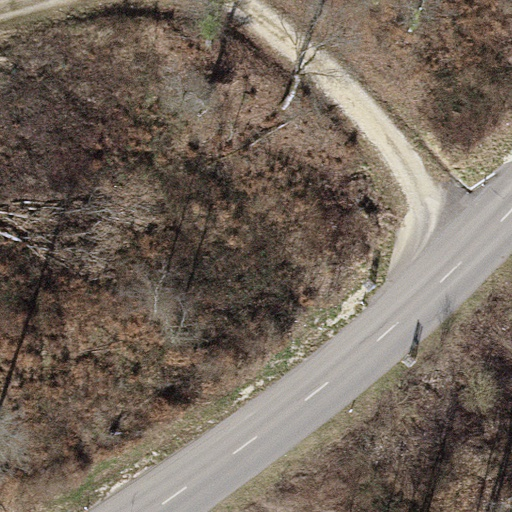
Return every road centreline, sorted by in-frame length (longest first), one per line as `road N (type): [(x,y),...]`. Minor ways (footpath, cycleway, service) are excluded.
road 1 (tertiary): [(152,511),(256,448),(511,215)]
road 2 (track): [(509,218),(231,0)]
